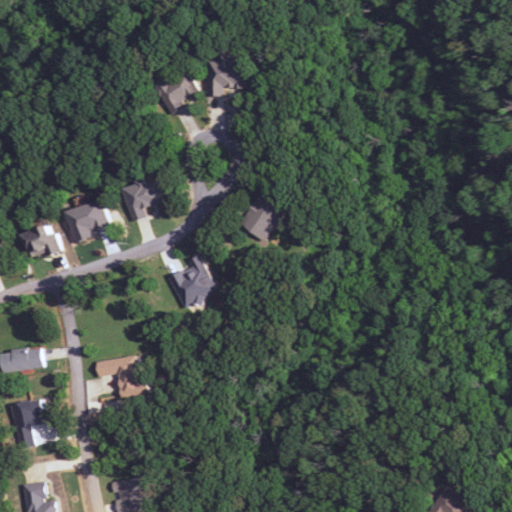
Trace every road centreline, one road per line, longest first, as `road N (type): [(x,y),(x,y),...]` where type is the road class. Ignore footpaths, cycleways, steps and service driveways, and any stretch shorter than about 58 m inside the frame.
road 1 (residential): [(0,305),(184,241),(205,217),(219,166)]
road 2 (residential): [(102,511),(63,284)]
